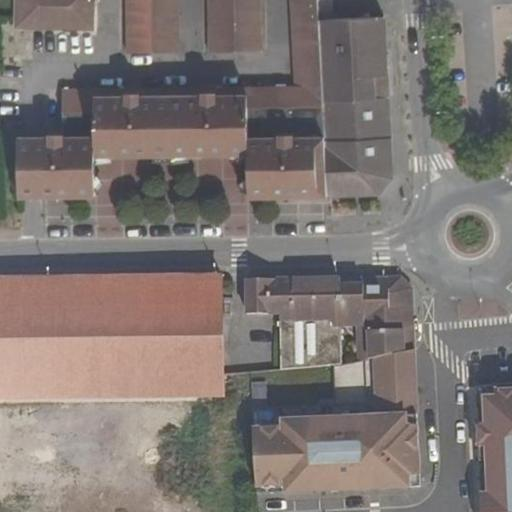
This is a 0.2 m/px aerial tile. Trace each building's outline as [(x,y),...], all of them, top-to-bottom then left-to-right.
[(16,0),(16,28),(92,30),(92,0),(16,0)] [(283,178),(295,178),(296,198),(329,196),(320,19),(318,0),(293,0),(298,92),(218,92),(218,96),(205,95),(205,92),(141,92),(140,96),(127,95),(127,92),(66,92),(66,135),(51,136),(51,139),(52,179),(65,179),(65,197),(98,197),(99,156),(130,156),(130,136),(143,136),(143,156),(209,157),(209,136),(220,136),(220,157),(251,157),(251,192),(251,200),(284,198),(283,178)] [(125,0),(125,53),(177,54),(178,0),(125,0)] [(208,0),(208,55),(258,56),(259,0),(208,0)] [(329,196),(379,193),(393,177),(386,16),(320,19),(329,196)] [(130,156),(143,156),(143,136),(130,136),(130,156)] [(209,157),(220,157),(220,136),(209,136),(209,157)] [(37,197),(65,197),(65,179),(52,179),(51,139),(35,139),(20,139),(20,196),(37,197)] [(205,158),(206,197),(220,197),(219,158),(205,158)] [(284,198),(296,198),(295,178),(283,178),(284,198)] [(372,359),(415,350),(415,288),(409,282),(402,275),(246,277),(248,315),(280,315),(281,370),(355,362),(372,359)] [(225,277),(0,278),(0,400),(226,398),(226,376),(225,277)] [(419,483),(415,350),(372,359),(374,417),(281,422),(281,429),(253,430),(256,487),(285,485),(285,492),(419,483)] [(250,384),(253,407),(268,405),(264,382),(250,384)] [(511,511),(511,388),(493,389),(494,396),(484,396),(485,422),(477,423),(478,446),(486,445),(488,493),(480,493),(480,511),(511,511)]
